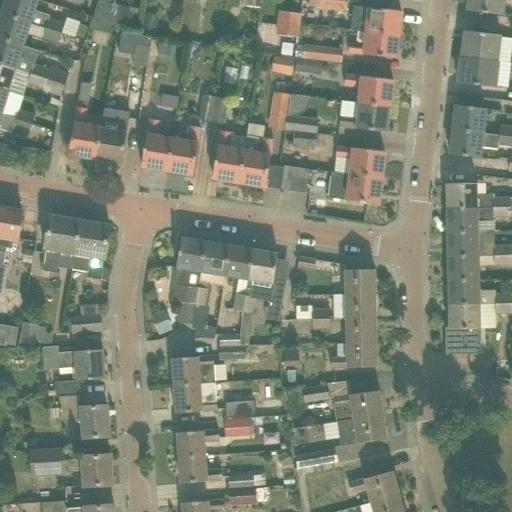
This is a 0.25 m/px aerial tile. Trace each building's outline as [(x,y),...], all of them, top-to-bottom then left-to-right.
[(31,23),(45,28),(61,33),(64,24),(48,19),(49,15),(35,11),(38,0),(6,0),(4,6),(6,7),(3,14),(31,23)] [(98,0),(95,20),(116,23),(119,4),(98,0)] [(347,0),(308,0),(308,6),(346,10),(347,0)] [(505,0),(468,0),(467,11),(503,16),(505,0)] [(121,6),(121,18),(138,19),(138,7),(121,6)] [(367,31),(399,35),(402,12),(354,6),(353,15),(369,18),(367,31)] [(0,21),(0,38),(24,46),(31,23),(3,14),(1,22),(0,21)] [(276,35),(284,36),(299,38),(301,21),(278,18),(276,35)] [(58,43),(61,33),(45,28),(42,38),(58,43)] [(396,59),(399,35),(367,31),(366,44),(350,42),(349,53),(396,59)] [(511,38),(511,39),(501,38),(501,35),(464,31),(461,57),(498,62),(510,63),(511,43),(511,38)] [(151,48),(153,37),(122,32),(118,52),(136,55),(137,45),(151,48)] [(0,63),(16,69),(30,73),(47,79),(50,69),(33,64),(38,51),(24,46),(0,38),(0,63)] [(172,44),(159,42),(157,53),(170,55),(172,44)] [(305,45),(304,46),(303,59),(324,61),(341,63),(343,49),(305,45)] [(294,59),(274,56),(271,73),(292,76),(294,59)] [(498,62),(461,57),(458,83),(495,87),(498,62)] [(324,61),(303,59),(296,58),(294,73),(323,76),(324,61)] [(0,88),(9,92),(16,69),(0,63),(0,88)] [(50,68),(50,69),(47,79),(64,85),(68,74),(50,68)] [(27,83),(43,88),(47,79),(30,73),(27,83)] [(359,103),(390,106),(393,80),(345,75),(344,85),(361,87),(359,103)] [(64,85),(47,79),(43,88),(42,91),(61,97),(64,85)] [(82,85),(79,102),(90,104),(93,86),(82,85)] [(0,114),(2,115),(9,92),(0,88),(0,114)] [(177,107),(179,97),(158,92),(155,102),(177,107)] [(290,94),(277,93),(273,92),(269,128),(285,130),(287,116),(290,94)] [(212,122),(216,98),(202,95),(198,120),(212,122)] [(229,100),(228,100),(216,98),(212,122),(225,124),(229,100)] [(340,126),(387,132),(390,106),(359,103),(357,117),(341,115),(340,126)] [(456,106),(453,130),(484,134),(487,111),(456,106)] [(85,125),(87,108),(78,107),(77,107),(69,155),(96,159),(101,128),(85,125)] [(19,111),(16,119),(32,124),(35,115),(19,111)] [(0,129),(13,134),(14,130),(29,134),(32,124),(16,119),(2,115),(0,114),(0,129)] [(96,159),(122,163),(130,116),(119,114),(116,130),(101,128),(96,159)] [(287,116),(285,130),(316,133),(317,119),(287,116)] [(142,167),(168,171),(173,139),(158,137),(161,121),(149,119),(142,167)] [(511,126),(499,125),(498,135),(511,137),(511,126)] [(168,171),(193,175),(201,127),(190,126),(187,142),(173,139),(168,171)] [(453,130),(450,155),(481,158),(482,148),(498,149),(498,146),(511,147),(511,137),(498,135),(484,134),(453,130)] [(213,178),(239,183),(247,137),(230,135),(231,133),(220,131),(213,178)] [(316,134),(295,132),(293,145),(314,147),(316,134)] [(247,135),(247,137),(239,183),(266,187),(273,140),(247,135)] [(351,174),(382,178),(385,152),(337,146),(336,156),(353,159),(351,174)] [(310,171),(285,166),(281,189),(307,194),(310,171)] [(332,172),(331,178),(329,198),(379,204),(382,178),(351,174),(332,172)] [(510,197),(494,198),(494,194),(478,195),(478,184),(447,184),(447,209),(510,207),(510,197)] [(495,218),(510,217),(510,207),(447,209),(448,233),(479,232),(495,232),(495,221),(495,218)] [(16,250),(23,212),(0,208),(0,293),(2,294),(7,265),(4,264),(6,252),(12,253),(16,250)] [(57,273),(58,268),(60,253),(74,256),(80,221),(50,217),(42,271),(57,273)] [(80,221),(74,256),(72,270),(87,272),(86,278),(101,280),(110,226),(80,221)] [(448,233),(448,257),(511,256),(511,246),(495,246),(479,246),(479,232),(448,233)] [(183,302),(180,323),(187,324),(188,323),(192,324),(194,316),(205,243),(198,242),(198,241),(182,238),(174,285),(188,288),(186,303),(183,302)] [(210,284),(223,286),(225,276),(230,246),(214,243),(214,245),(205,243),(194,316),(204,318),(210,284)] [(246,248),(244,248),(230,246),(225,276),(249,280),(254,251),(246,250),(246,248)] [(278,254),(262,251),(261,252),(254,251),(249,280),(247,296),(244,313),(254,314),(256,298),(269,300),(269,303),(283,306),(286,282),(274,280),(278,254)] [(448,257),(449,281),(480,281),(480,266),(511,266),(511,256),(448,257)] [(315,270),(316,260),(300,257),(298,267),(315,270)] [(345,270),(346,294),(376,294),(375,270),(345,270)] [(449,281),(449,305),(480,305),(495,305),(495,304),(511,303),(511,293),(495,294),(495,289),(480,289),(480,281),(449,281)] [(244,313),(247,296),(236,294),(234,311),(244,313)] [(376,318),(376,294),(346,294),(346,319),(376,318)] [(511,313),(511,303),(495,304),(495,305),(495,314),(511,314),(511,313)] [(481,345),(480,305),(449,305),(450,327),(445,327),(446,355),(447,355),(447,354),(477,354),(477,345),(481,345)] [(329,309),(313,309),(313,320),(329,319),(329,309)] [(74,333),(102,330),(101,316),(73,318),(74,333)] [(346,343),(377,343),(376,318),(346,319),(346,343)] [(329,319),(313,320),(313,330),(330,330),(329,319)] [(35,343),(47,346),(71,344),(70,333),(50,334),(51,327),(23,322),(20,343),(35,345),(35,343)] [(4,343),(17,345),(20,327),(7,325),(4,343)] [(219,335),(220,347),(240,346),(240,335),(219,335)] [(346,357),(336,357),(330,357),(330,368),(377,367),(377,343),(346,343),(346,357)] [(78,381),(105,379),(103,350),(75,352),(59,354),(58,346),(43,347),(44,369),(77,367),(78,381)] [(246,360),(245,346),(240,346),(220,347),(219,347),(219,360),(246,360)] [(284,351),(285,367),(300,366),(299,350),(284,351)] [(172,359),(174,386),(201,384),(216,383),(214,355),(172,359)] [(202,400),(201,384),(174,386),(175,413),(218,410),(217,399),(202,400)] [(301,388),(304,403),(329,399),(327,384),(301,388)] [(352,405),(354,419),(383,415),(380,391),(334,397),(335,407),(352,405)] [(84,439),(110,437),(107,405),(82,407),(81,394),(59,396),(60,420),(82,419),(84,439)] [(227,402),(227,415),(255,414),(254,401),(227,402)] [(387,440),(383,415),(354,419),(336,422),(339,435),(340,446),(387,440)] [(249,417),(224,419),(225,438),(250,436),(249,417)] [(177,433),(179,458),(206,456),(205,441),(220,440),(219,430),(177,433)] [(295,455),(298,469),(337,462),(334,448),(295,455)] [(82,458),(63,459),(62,449),(30,450),(31,477),(65,475),(64,473),(83,472),(85,487),(113,485),(111,455),(82,457),(82,458)] [(179,458),(181,483),(222,480),(222,468),(207,469),(206,456),(179,458)] [(400,495),(393,471),(348,483),(355,507),(370,503),(371,502),(400,495)] [(228,475),(229,490),(256,487),(255,473),(228,475)] [(298,496),(297,485),(286,486),(287,497),(298,496)] [(256,487),(229,490),(228,490),(229,506),(257,504),(256,487)] [(404,511),(400,495),(371,502),(370,503),(372,511),(404,511)] [(182,503),(182,511),(224,511),(224,499),(182,503)] [(115,511),(115,505),(67,508),(66,501),(42,503),(42,511),(115,511)]
